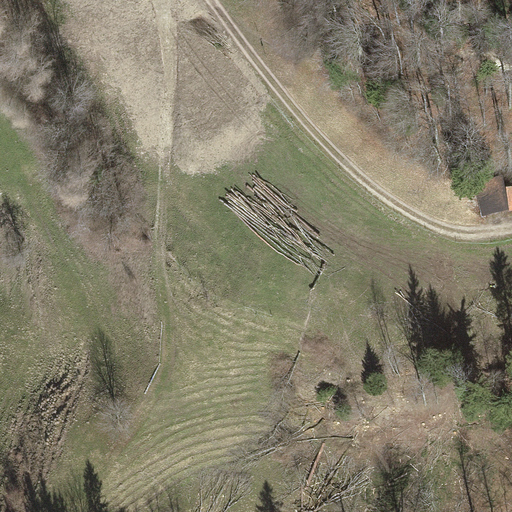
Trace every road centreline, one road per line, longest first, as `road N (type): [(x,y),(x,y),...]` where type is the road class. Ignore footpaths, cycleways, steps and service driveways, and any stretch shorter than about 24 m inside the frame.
road 1 (track): [(161,0),(172,88),(161,244),(164,369),(81,511)]
road 2 (track): [(511,229),(431,224),(375,189),(324,143),(232,29)]
